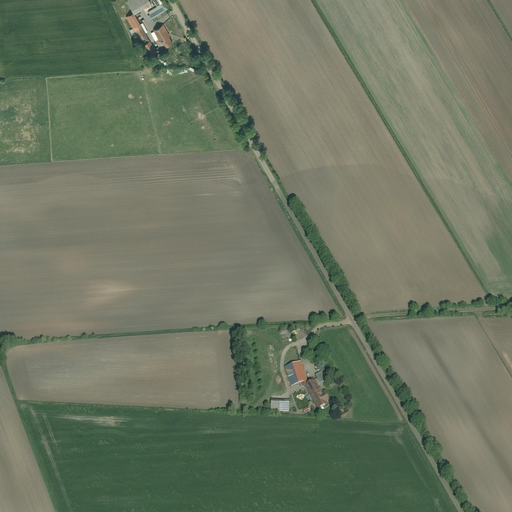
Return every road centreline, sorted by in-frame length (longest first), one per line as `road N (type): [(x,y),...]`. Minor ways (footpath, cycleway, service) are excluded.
road 1 (residential): [(169,0),(459,511)]
road 2 (track): [(350,319),(511,308)]
